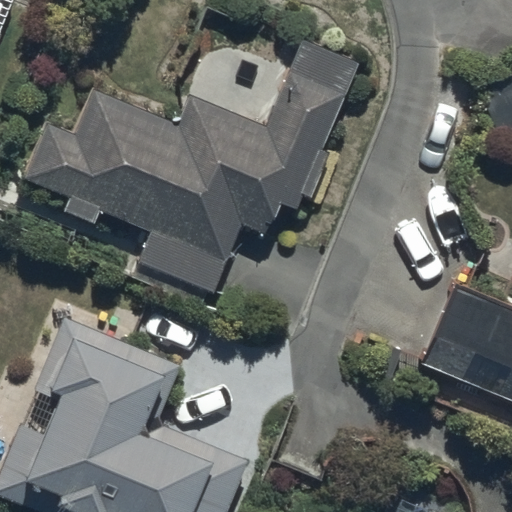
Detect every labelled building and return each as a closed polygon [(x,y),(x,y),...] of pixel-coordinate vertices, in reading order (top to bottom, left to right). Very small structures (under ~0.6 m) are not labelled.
[(0,0),(0,22),(8,0),(0,0)] [(318,141),(353,54),(299,32),(262,116),(185,89),(174,118),(89,84),(71,127),(47,117),(24,174),(68,192),(64,204),(92,215),(97,205),(145,224),(132,257),(210,288),(239,217),(264,227),(278,194),(293,200),(299,186),(307,189),(325,144),(318,141)] [(511,294),(449,269),(416,356),(511,392),(511,294)] [(175,355),(59,309),(0,459),(0,490),(56,511),(108,511),(110,508),(118,511),(220,511),(245,450),(153,415),(175,355)] [(465,511),(430,498),(424,511),(465,511)]
